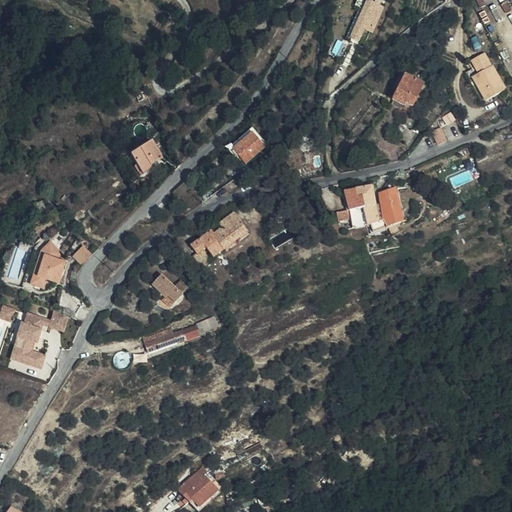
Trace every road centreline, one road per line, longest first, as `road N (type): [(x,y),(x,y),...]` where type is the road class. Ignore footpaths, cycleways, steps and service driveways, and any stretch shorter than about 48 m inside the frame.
road 1 (unclassified): [(99,296),(176,226),(224,201),(398,166),(511,121)]
road 2 (unclassified): [(317,0),(235,123),(91,262),(87,288),(99,296)]
road 3 (unclassified): [(99,296),(0,481)]
